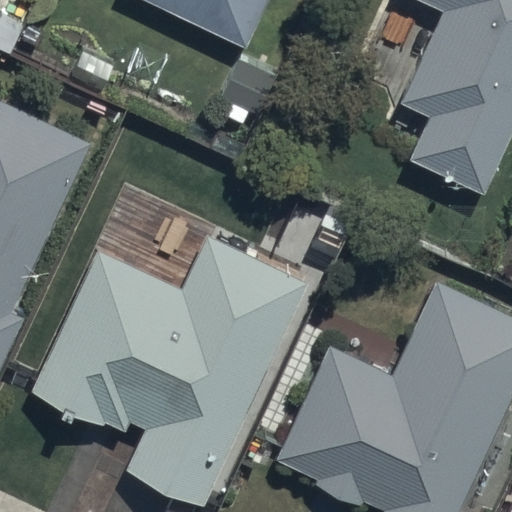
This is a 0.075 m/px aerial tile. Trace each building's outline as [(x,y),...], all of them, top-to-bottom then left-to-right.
[(28,4),(18,0),(0,0),(0,38),(11,43),(28,4)] [(175,0),(248,34),(263,0),(175,0)] [(489,180),(511,127),(511,0),(444,0),(400,92),(429,103),(410,149),(489,180)] [(0,365),(28,304),(15,298),(92,130),(0,87),(0,365)] [(180,275),(103,238),(38,374),(128,417),(132,408),(145,414),(125,457),(209,498),(319,269),(208,217),(180,275)] [(396,363),(327,332),(279,450),(319,466),(317,473),(363,491),(365,488),(385,496),(378,511),(465,511),(459,509),(511,384),(511,298),(432,267),(396,363)]
